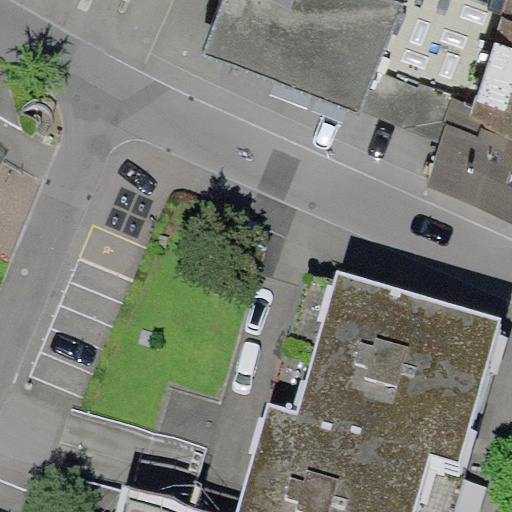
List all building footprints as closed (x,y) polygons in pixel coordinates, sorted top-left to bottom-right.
[(222,0),(202,53),(357,113),(374,68),(400,0),(222,0)] [(471,102),(503,0),(502,0),(400,0),(374,68),(471,102)] [(511,3),(503,0),(471,102),(467,113),(485,119),(511,127),(511,3)] [(445,122),(426,181),(511,212),(511,127),(485,119),(478,136),(445,122)] [(414,511),(427,462),(462,472),(481,403),(502,331),(340,289),(300,420),(270,412),(237,511),(159,511),(124,503),(121,511),(414,511)]
